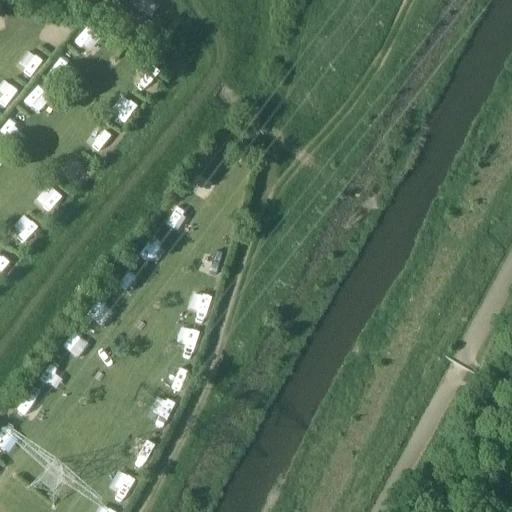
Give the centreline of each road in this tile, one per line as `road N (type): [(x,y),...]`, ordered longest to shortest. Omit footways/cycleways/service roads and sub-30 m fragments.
road 1 (track): [(138,511),(189,419),(272,188),(307,134),(380,70),(411,0)]
road 2 (unclassified): [(380,511),(511,269)]
